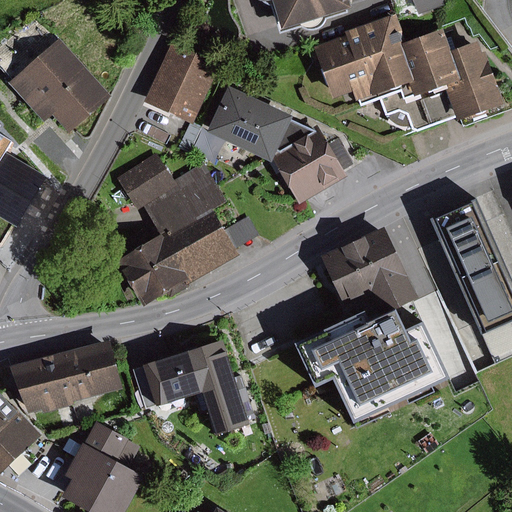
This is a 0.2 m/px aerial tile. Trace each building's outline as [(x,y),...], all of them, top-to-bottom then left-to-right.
[(262,0),(272,6),(281,34),(301,27),(307,30),(316,29),(323,26),(326,19),(347,13),(343,0),(262,0)] [(442,0),(414,0),(420,14),(444,5),(442,0)] [(402,42),(392,14),(347,31),(348,36),(317,47),(336,97),(356,91),(361,100),(409,84),(414,81),(402,42)] [(449,51),(443,28),(402,42),(414,81),(409,84),(413,96),(460,80),(449,51)] [(107,97),(57,38),(5,82),(39,122),(48,115),(63,134),(107,97)] [(218,64),(170,41),(141,102),(189,125),(191,121),(218,64)] [(480,54),(476,42),(449,51),(460,80),(413,96),(409,84),(361,100),(362,104),(380,98),(386,115),(399,110),(407,113),(412,129),(418,131),(451,120),(501,103),(484,53),(480,54)] [(270,154),(272,151),(274,152),(276,153),(313,131),(309,130),(286,119),(288,115),(224,86),(202,133),(266,163),(268,159),(270,154)] [(202,126),(191,121),(189,125),(178,148),(189,153),(202,126)] [(0,126),(0,215),(16,226),(45,177),(13,157),(6,152),(12,143),(0,136),(0,126)] [(276,153),(274,152),(270,154),(268,159),(295,206),(344,177),(340,171),(351,165),(336,139),(325,145),(314,127),(309,130),(313,131),(276,153)] [(235,256),(208,210),(223,201),(202,164),(171,182),(155,154),(115,177),(135,211),(141,208),(157,235),(147,241),(140,230),(109,248),(115,260),(112,262),(139,307),(163,293),(167,299),(187,287),(186,285),(235,256)] [(511,323),(511,274),(481,203),(436,223),(485,336),(511,323)] [(258,235),(247,216),(222,230),(233,249),(258,235)] [(357,289),(366,308),(370,307),(382,301),(386,310),(420,295),(390,231),(327,261),(343,296),(357,289)] [(382,301),(370,307),(366,308),(286,346),(306,390),(324,382),(345,426),(441,381),(414,324),(396,332),(386,310),(382,301)] [(232,384),(218,340),(140,365),(154,407),(196,393),(209,436),(255,422),(241,381),(232,384)] [(126,390),(115,346),(68,357),(80,403),(126,390)] [(80,403),(68,357),(20,369),(32,415),(80,403)] [(0,393),(0,474),(2,477),(45,437),(3,391),(0,393)] [(138,447),(93,422),(80,445),(77,443),(76,445),(67,438),(59,449),(70,457),(59,476),(66,480),(57,497),(83,511),(119,511),(139,477),(126,470),(138,447)] [(236,480),(228,468),(214,478),(221,490),(236,480)]
